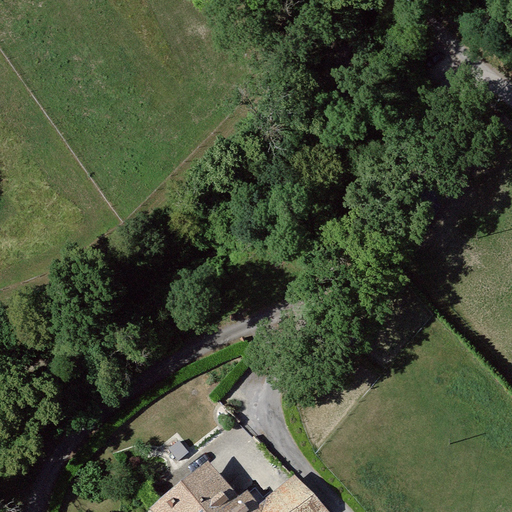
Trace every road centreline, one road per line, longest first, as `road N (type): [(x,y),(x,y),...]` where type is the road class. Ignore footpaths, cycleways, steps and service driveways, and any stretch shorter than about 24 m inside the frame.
road 1 (residential): [(34,511),(63,448),(116,401),(181,358),(318,295)]
road 2 (residential): [(494,81),(457,85),(431,109),(318,295)]
road 3 (residential): [(318,295),(279,362),(270,408),(284,447),(343,511)]
road 4 (unclassified): [(404,0),(494,81)]
